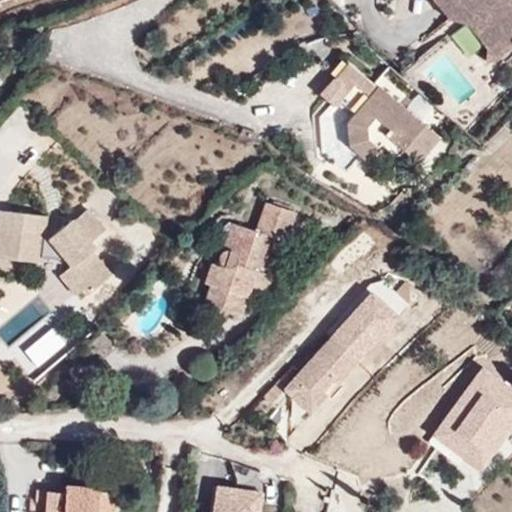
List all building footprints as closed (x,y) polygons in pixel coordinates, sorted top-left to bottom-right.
[(511,50),(511,0),(435,0),(448,20),(457,16),(490,64),(511,50)] [(438,129),(342,56),(328,74),(344,85),(347,82),(360,93),(346,108),(340,119),(346,148),(351,152),(361,158),(371,150),(376,141),(367,134),(370,129),(414,160),(438,129)] [(0,211),(0,257),(40,262),(41,256),(61,259),(69,268),(57,276),(74,295),(84,290),(87,294),(111,276),(90,251),(95,248),(89,241),(105,230),(87,210),(44,238),(41,238),(44,217),(0,211)] [(263,298),(281,248),(287,250),(297,220),(266,210),(258,235),(240,229),(230,255),(222,261),(221,270),(224,273),(214,270),(207,291),(212,294),(206,314),(242,326),(253,296),(263,298)] [(333,396),(354,372),(328,348),(307,372),(328,392),(333,396)] [(318,402),(328,392),(307,372),(281,399),(308,423),(322,407),(318,402)] [(486,452),(511,423),(511,387),(504,380),(486,401),(492,407),(467,434),(464,432),(447,451),(467,468),(458,479),(473,489),(497,460),(486,452)] [(111,511),(112,506),(93,503),(95,497),(59,492),(58,499),(56,511),(111,511)] [(56,511),(58,499),(28,495),(25,511),(31,511),(56,511)]
